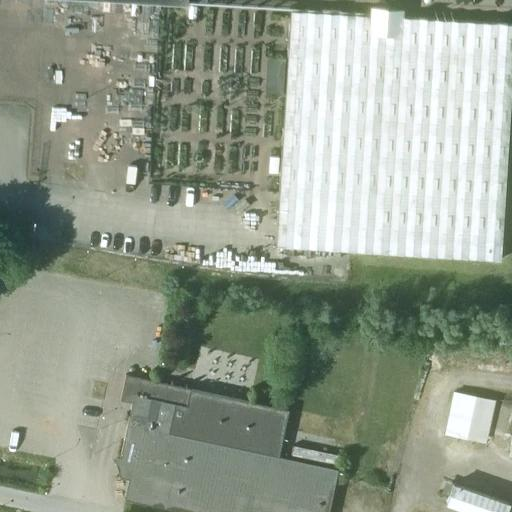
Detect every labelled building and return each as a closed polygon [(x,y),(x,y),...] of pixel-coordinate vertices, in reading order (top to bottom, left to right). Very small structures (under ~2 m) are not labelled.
[(276,245),(501,258),(511,74),(511,22),(403,16),(404,8),(370,6),(370,14),(290,9),(276,245)] [(268,91),(282,92),(283,55),(269,55),(268,91)] [(329,511),(339,468),(279,456),(289,409),(126,374),(121,398),(133,400),(121,458),(126,477),(130,478),(125,499),(184,511),(329,511)] [(497,400),(455,391),(446,435),(488,443),(497,400)] [(291,455),(338,465),(341,455),(293,445),(291,455)] [(393,479),(402,448),(389,445),(381,476),(393,479)] [(446,503),(470,511),(507,511),(510,502),(453,482),(446,503)]
